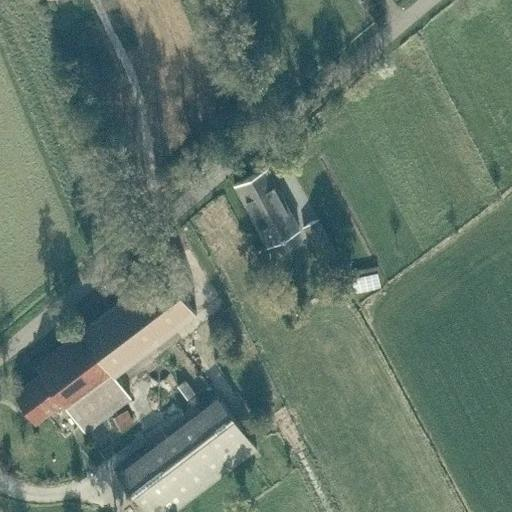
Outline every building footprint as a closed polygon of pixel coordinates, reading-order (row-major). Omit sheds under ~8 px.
[(266,244),(297,228),(265,167),(234,184),(266,244)] [(302,226),(320,259),(336,250),(318,217),(302,226)] [(112,374),(180,323),(195,311),(162,268),(79,330),(80,331),(34,365),(39,372),(13,394),(34,422),(61,401),(84,431),(129,396),(112,374)] [(369,271),(344,275),(346,291),(371,287),(369,271)] [(185,379),(177,384),(187,397),(194,391),(185,379)] [(170,511),(256,447),(230,413),(217,396),(116,472),(145,511),(170,511)] [(113,417),(119,430),(133,422),(127,409),(113,417)]
